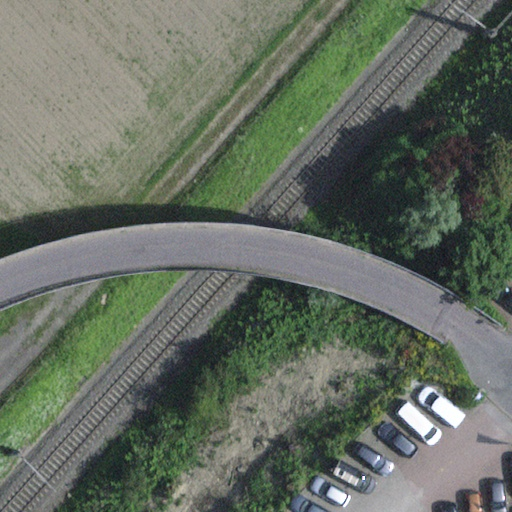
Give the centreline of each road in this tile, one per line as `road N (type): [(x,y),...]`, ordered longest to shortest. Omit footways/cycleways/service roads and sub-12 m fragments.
road 1 (residential): [(0,288),(42,270),(126,254),(209,250),(303,262),(390,289),(511,365)]
road 2 (track): [(0,371),(352,0)]
